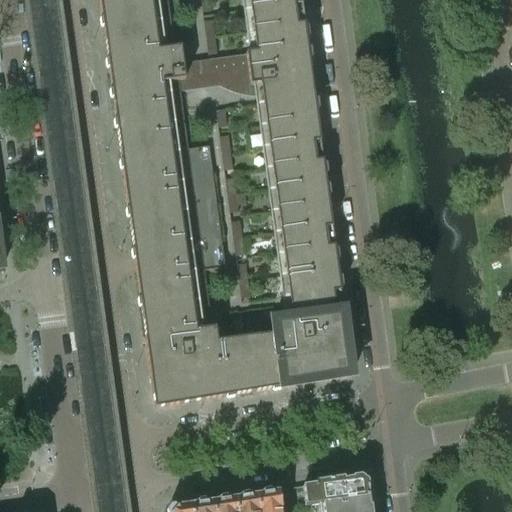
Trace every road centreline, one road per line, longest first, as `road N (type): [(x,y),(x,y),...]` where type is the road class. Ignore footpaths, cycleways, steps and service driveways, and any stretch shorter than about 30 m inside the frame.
road 1 (residential): [(68,0),(132,440)]
road 2 (residential): [(330,0),(384,399)]
road 3 (residential): [(46,286),(7,0)]
road 4 (residential): [(384,399),(132,440)]
road 5 (residential): [(139,486),(390,444)]
road 6 (residential): [(66,447),(46,286)]
road 7 (residential): [(511,146),(492,0)]
road 8 (residential): [(511,372),(384,399)]
road 9 (residential): [(390,444),(511,421)]
